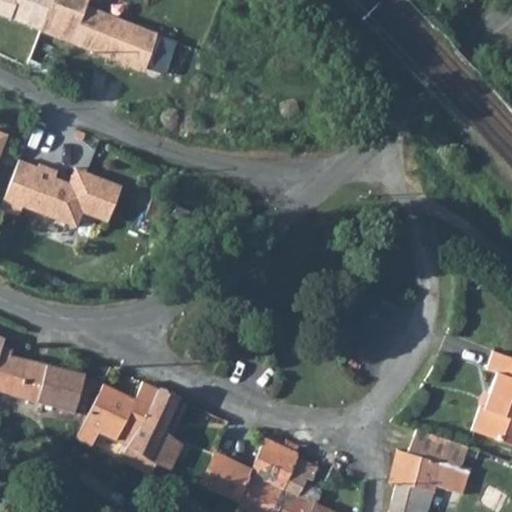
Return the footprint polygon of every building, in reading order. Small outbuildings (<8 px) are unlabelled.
[(174,44),(92,14),(84,11),(87,0),(0,0),(0,15),(163,76),(174,44)] [(87,0),(84,11),(92,14),(96,0),(87,0)] [(36,74),(70,91),(76,78),(48,65),(51,59),(44,56),(36,74)] [(33,159),(18,202),(72,222),(78,207),(103,216),(116,179),(81,166),(78,173),(67,169),(64,177),(50,172),(52,165),(33,159)] [(81,166),(69,162),(67,169),(78,173),(81,166)] [(180,224),(184,214),(171,209),(166,220),(180,224)] [(0,387),(48,404),(45,412),(54,415),(57,408),(73,413),(81,388),(87,390),(89,385),(82,382),(84,378),(0,356),(0,351),(4,342),(0,340),(0,387)] [(480,403),(471,429),(511,444),(511,355),(493,349),(486,369),(496,372),(488,392),(493,394),(489,406),(480,403)] [(97,432),(127,446),(135,433),(158,391),(141,383),(133,400),(101,384),(81,424),(74,437),(90,445),(97,432)] [(184,403),(158,391),(135,433),(127,446),(121,456),(116,463),(147,478),(154,465),(170,469),(181,447),(167,437),(184,403)] [(416,456),(417,453),(425,434),(426,432),(415,429),(406,452),(416,456)] [(417,453),(445,461),(452,443),(425,434),(417,453)] [(250,511),(274,511),(297,460),(298,457),(268,443),(265,441),(249,476),(251,477),(237,505),(250,511)] [(473,450),(467,448),(463,458),(469,461),(473,450)] [(390,511),(425,511),(434,487),(461,495),(470,470),(460,468),(446,463),(445,461),(417,453),(416,456),(406,452),(396,450),(388,483),(396,485),(390,511)] [(221,460),(207,487),(235,501),(246,473),(221,460)] [(274,511),(310,511),(314,505),(300,499),(308,481),(313,482),(318,469),(297,460),(274,511)] [(213,511),(192,498),(184,511),(213,511)]
